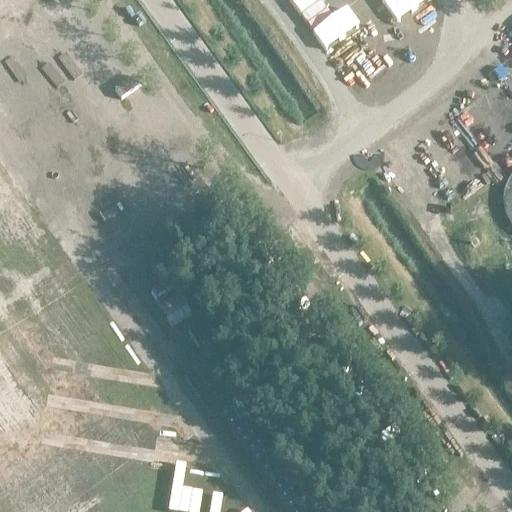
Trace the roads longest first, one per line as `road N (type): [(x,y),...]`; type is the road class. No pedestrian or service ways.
road 1 (track): [(468,511),(105,0)]
road 2 (track): [(260,511),(0,132)]
